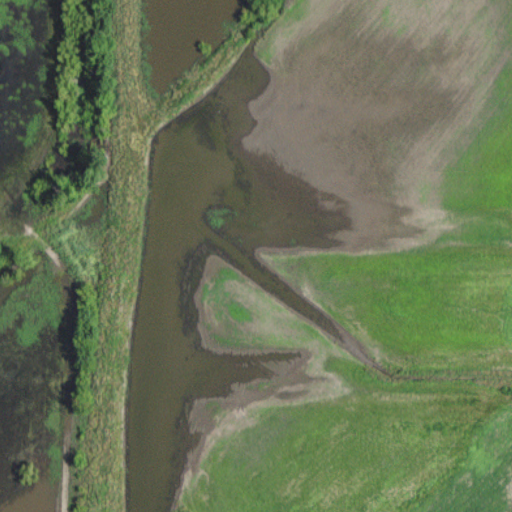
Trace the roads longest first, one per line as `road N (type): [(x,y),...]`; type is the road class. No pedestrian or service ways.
road 1 (residential): [(67,511),(74,275),(37,241),(0,248)]
road 2 (residential): [(49,236),(31,219),(45,150),(53,0)]
